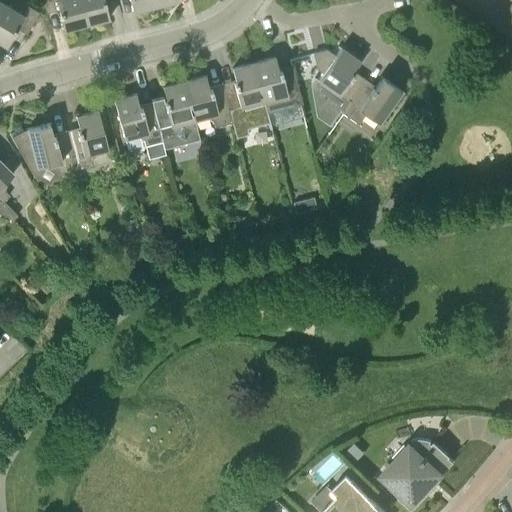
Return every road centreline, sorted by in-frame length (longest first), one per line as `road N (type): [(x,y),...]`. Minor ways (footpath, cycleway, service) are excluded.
road 1 (residential): [(0,86),(210,29),(245,1)]
road 2 (residential): [(245,1),(286,23),(380,0)]
